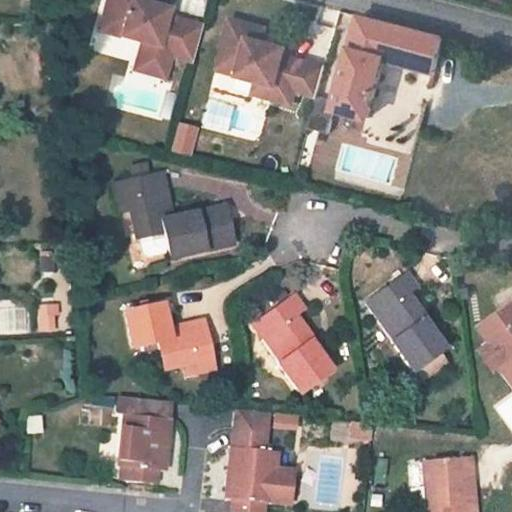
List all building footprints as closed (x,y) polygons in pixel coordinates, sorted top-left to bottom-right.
[(170,57),(191,62),(201,26),(166,17),(168,11),(144,4),(131,0),(106,0),(98,31),(141,43),(137,56),(168,64),(170,57)] [(444,39),(359,17),(336,102),(334,110),(335,110),(368,119),(385,60),(387,53),(406,58),(404,65),(434,74),(444,39)] [(230,19),(216,70),(257,81),(274,86),(271,99),(292,105),(296,91),(302,93),(310,65),(283,57),(285,49),(262,42),(249,39),(252,25),(230,19)] [(266,29),(252,25),(249,39),(262,42),(266,29)] [(406,58),(387,53),(385,60),(404,65),(406,58)] [(168,64),(137,56),(133,71),(164,79),(168,64)] [(325,68),(310,65),(302,93),(317,97),(325,68)] [(274,86),(257,81),(253,94),(271,99),(274,86)] [(336,102),(317,97),(308,130),(329,135),(335,110),(334,110),(336,102)] [(161,173),(112,184),(116,201),(127,199),(136,239),(138,239),(141,254),(147,258),(166,254),(168,260),(233,245),(224,207),(171,219),(160,222),(154,192),(164,190),(161,173)] [(164,190),(154,192),(160,222),(171,219),(164,190)] [(405,273),(365,303),(376,317),(384,311),(401,334),(393,340),(390,342),(412,373),(444,349),(423,321),(425,318),(407,294),(415,287),(405,273)] [(293,296),(253,325),(263,340),(272,333),(289,357),(280,363),(277,365),(299,395),(331,372),(310,343),(313,341),(295,317),(303,310),(293,296)] [(511,303),(480,327),(490,341),(498,335),(511,352),(511,361),(505,367),(511,376),(511,303)] [(162,304),(124,313),(132,350),(158,344),(164,371),(195,363),(197,373),(215,369),(203,321),(187,325),(189,336),(170,340),(167,329),(162,304)] [(384,311),(376,317),(393,340),(401,334),(384,311)] [(187,325),(167,329),(170,340),(189,336),(187,325)] [(280,363),(289,357),(272,333),(263,340),(280,363)] [(511,352),(498,335),(490,341),(478,350),(495,374),(505,367),(511,361),(511,352)] [(65,353),(55,353),(56,368),(66,368),(65,353)] [(170,404),(118,398),(116,415),(124,416),(118,468),(124,468),(123,481),(155,485),(157,472),(163,472),(170,404)] [(235,411),(233,431),(265,434),(267,414),(235,411)] [(41,433),(40,418),(27,418),(28,434),(41,433)] [(351,423),(349,438),(356,439),(358,424),(351,423)] [(358,424),(356,439),(369,441),(371,425),(364,425),(358,424)] [(231,501),(230,511),(262,511),(263,505),(269,505),(269,504),(288,506),(292,474),(273,471),(275,454),(270,453),(271,447),(264,446),(265,434),(233,431),(231,448),(225,501),(231,501)] [(422,464),(426,511),(468,511),(467,497),(473,497),(470,460),(422,464)]
